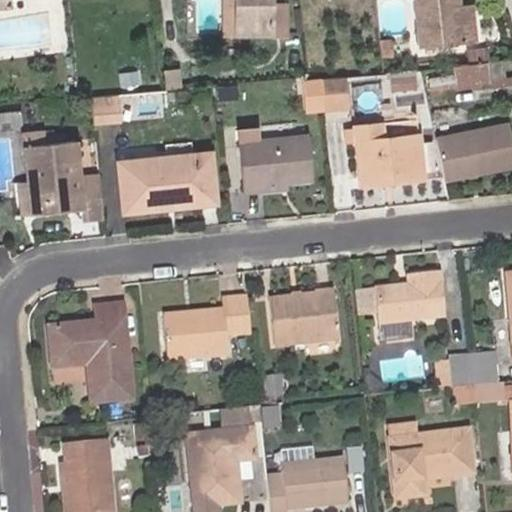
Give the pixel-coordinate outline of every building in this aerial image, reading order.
[(234,0),(222,0),(221,30),(234,30),(234,0)] [(270,0),(234,0),(234,30),(270,32),(270,1),(270,0)] [(458,1),(462,0),(461,0),(417,0),(423,40),(462,33),(458,1)] [(468,0),(462,0),(458,1),(462,33),(474,31),(468,0)] [(270,1),(270,32),(270,33),(285,33),(286,1),(270,1)] [(318,39),(304,40),(307,72),(321,71),(318,39)] [(493,74),(508,72),(506,52),(491,54),(493,74)] [(138,63),(118,66),(121,86),(140,85),(138,63)] [(161,87),(174,86),(173,67),(159,69),(161,87)] [(416,68),(390,70),(392,88),(418,85),(416,68)] [(452,72),(429,75),(431,88),(454,84),(452,72)] [(347,73),(327,75),(330,103),(350,100),(347,73)] [(126,121),(123,91),(93,94),(96,124),(126,121)] [(511,116),(440,132),(449,173),(511,160),(511,116)] [(399,168),(399,175),(433,172),(429,129),(393,132),(391,117),(360,120),(362,137),(367,137),(370,170),(399,168)] [(270,177),(292,176),(317,174),(313,131),(264,136),(262,123),(244,125),(245,138),(251,187),(271,185),(270,177)] [(44,129),(29,131),(30,142),(45,141),(44,129)] [(86,215),(107,213),(102,172),(83,174),(80,137),(45,141),(30,142),(35,177),(38,202),(47,200),(48,211),(86,207),(86,215)] [(172,197),(219,193),(215,149),(123,158),(127,209),(172,203),(172,197)] [(293,183),(292,176),(270,177),(271,185),(293,183)] [(28,212),(48,211),(47,200),(38,202),(35,177),(24,177),(28,212)] [(220,198),(219,193),(172,197),(172,203),(220,198)] [(466,266),(445,268),(447,288),(468,286),(466,266)] [(424,281),(411,282),(378,286),(381,321),(411,318),(449,314),(447,288),(445,268),(422,271),(424,281)] [(410,272),(411,282),(424,281),(422,271),(410,272)] [(330,293),(268,298),(272,344),(336,337),(330,293)] [(159,314),(162,359),(223,354),(221,337),(247,335),(243,297),(218,299),(220,309),(159,314)] [(96,322),(48,327),(51,366),(86,364),(89,401),(130,398),(122,304),(94,306),(96,322)] [(411,318),(381,321),(382,334),(413,331),(411,318)] [(475,351),(478,383),(503,381),(501,349),(475,351)] [(458,381),(459,385),(478,383),(475,351),(456,353),(456,356),(458,381)] [(456,356),(436,358),(438,383),(458,381),(456,356)] [(277,373),(263,374),(265,396),(280,394),(277,373)] [(478,383),(480,402),(510,399),(508,380),(503,381),(478,383)] [(460,404),(480,402),(478,383),(459,385),(460,404)] [(272,404),(255,406),(257,420),(258,425),(273,424),(272,404)] [(257,420),(255,406),(218,410),(219,424),(257,420)] [(151,417),(133,419),(133,434),(152,434),(151,417)] [(417,421),(387,425),(389,439),(395,438),(419,436),(417,421)] [(187,434),(191,511),(215,511),(215,503),(238,500),(235,460),(252,458),(251,429),(187,434)] [(395,438),(402,496),(429,493),(427,476),(479,472),(475,430),(419,436),(395,438)] [(67,481),(67,511),(105,511),(105,442),(62,443),(62,459),(57,459),(57,481),(67,481)] [(263,475),(267,511),(284,511),(283,505),(346,499),(341,457),(279,464),(280,473),(263,475)] [(57,511),(67,511),(67,481),(57,481),(57,511)]
